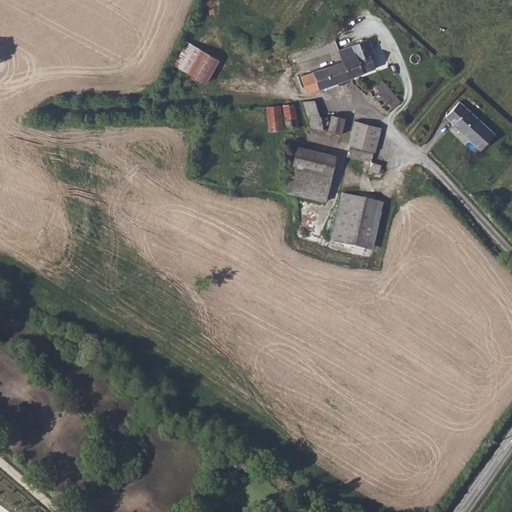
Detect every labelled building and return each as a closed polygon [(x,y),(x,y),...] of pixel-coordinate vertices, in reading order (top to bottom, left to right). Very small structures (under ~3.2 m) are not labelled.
[(343,28),(349,43),(365,36),(378,31),(372,16),(343,28)] [(339,58),(295,76),(299,89),(302,88),(305,94),(331,83),(333,86),(344,81),(343,78),(361,70),(373,65),(368,53),(371,52),(365,36),(349,43),(335,48),(339,58)] [(206,84),(220,60),(188,41),(174,65),(206,84)] [(379,75),(364,87),(383,111),(398,98),(379,75)] [(445,117),(445,118),(469,146),(486,131),(455,95),(438,109),(445,117)] [(331,122),(327,119),(322,121),(314,101),(302,102),(312,130),(323,132),(325,129),(330,129),(331,122)] [(297,121),(294,104),(284,106),(287,122),(297,121)] [(272,135),(285,133),(280,106),(267,109),(272,135)] [(329,134),(342,137),(345,119),(332,116),(331,122),(330,129),(329,134)] [(288,132),(298,131),(297,121),(287,122),(288,132)] [(373,161),(374,161),(375,150),(377,150),(381,126),(356,122),(350,157),(373,161)] [(297,145),(286,192),(326,202),(337,155),(297,145)] [(382,171),(383,161),(379,161),(374,161),(373,161),(371,169),(382,171)] [(373,251),(383,203),(341,192),(331,242),(373,251)]
